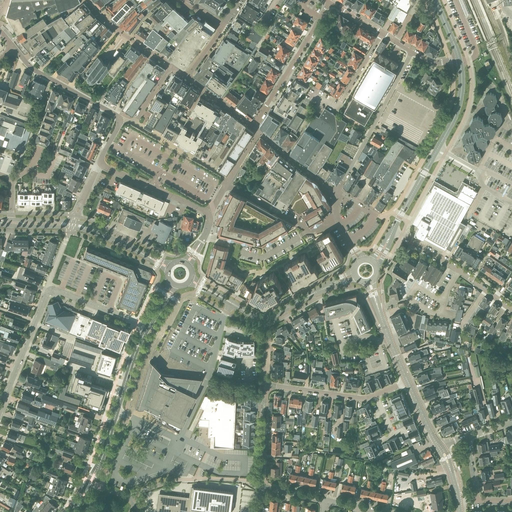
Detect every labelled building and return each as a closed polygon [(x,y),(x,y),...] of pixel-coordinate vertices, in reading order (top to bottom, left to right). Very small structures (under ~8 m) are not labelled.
[(11,0),(7,15),(19,39),(40,24),(46,21),(50,18),(51,17),(53,16),(54,15),(55,15),(57,14),(58,13),(59,12),(61,11),(63,10),(65,9),(67,8),(68,7),(69,6),(71,5),(72,5),(77,2),(77,1),(79,0),(11,0)] [(98,0),(95,2),(100,8),(110,0),(98,0)] [(129,1),(130,0),(114,0),(109,3),(106,7),(109,10),(109,9),(112,12),(112,13),(114,15),(115,13),(118,10),(118,9),(124,3),(125,4),(127,2),(129,1)] [(119,24),(120,25),(125,29),(138,15),(142,10),(143,9),(154,0),(144,0),(134,8),(133,9),(121,21),(119,24)] [(157,24),(174,8),(174,7),(175,7),(168,0),(166,0),(163,4),(163,7),(156,14),(154,14),(150,17),(155,23),(154,24),(153,23),(151,25),(145,21),(142,25),(140,27),(134,35),(144,41),(151,31),(157,24)] [(154,0),(143,9),(142,10),(146,15),(153,9),(154,11),(164,2),(163,1),(162,0),(154,0)] [(199,0),(199,1),(218,13),(221,8),(223,5),(223,4),(225,0),(199,0)] [(249,0),(250,0),(255,4),(263,9),(263,8),(265,5),(268,7),(272,0),(249,0)] [(284,0),(283,3),(291,9),(297,0),(296,0),(284,0)] [(355,0),(351,7),(355,9),(356,10),(358,11),(359,12),(366,0),(365,0),(355,0)] [(133,9),(134,8),(129,1),(127,2),(112,18),(117,22),(131,7),(133,9)] [(260,14),(263,10),(253,5),(247,1),(244,7),(245,7),(244,9),(243,9),(240,14),(245,18),(255,23),(257,20),(261,14),(260,14)] [(366,3),(361,12),(362,13),(363,14),(364,13),(366,14),(371,6),(372,4),(367,1),(366,3)] [(400,9),(407,13),(408,13),(408,12),(412,6),(404,1),(400,8),(401,8),(400,9)] [(47,24),(22,42),(24,44),(29,50),(30,52),(33,55),(34,55),(40,50),(46,45),(51,40),(58,33),(75,21),(84,13),(85,14),(90,11),(83,3),(64,19),(61,16),(47,24)] [(371,6),(366,14),(368,15),(368,16),(369,17),(370,17),(371,17),(376,9),(373,8),(375,6),(372,4),(371,6)] [(393,20),(400,9),(401,8),(400,8),(395,5),(388,17),(393,20)] [(377,21),(382,13),(380,12),(382,9),(379,7),(377,10),(372,18),(377,21)] [(178,23),(184,17),(174,8),(157,24),(151,31),(144,41),(145,42),(154,48),(155,47),(160,42),(168,32),(175,25),(178,23)] [(400,9),(393,20),(394,20),(393,20),(397,22),(399,19),(402,21),(407,13),(400,9)] [(142,10),(138,15),(142,19),(146,15),(142,10)] [(87,26),(96,17),(90,11),(85,14),(84,13),(75,21),(58,33),(51,40),(55,44),(56,45),(61,50),(73,39),(75,37),(87,26)] [(382,13),(377,21),(382,24),(387,16),(389,13),(386,11),(384,15),(382,13)] [(138,15),(125,29),(130,33),(131,33),(142,19),(138,15)] [(337,18),(337,19),(339,20),(335,25),(337,26),(336,27),(341,31),(340,33),(344,35),(349,27),(351,29),(349,31),(352,33),(357,25),(339,15),(337,18)] [(189,30),(199,21),(193,16),(189,21),(185,24),(179,30),(167,44),(160,51),(168,57),(178,44),(179,43),(189,30)] [(92,34),(102,23),(98,20),(96,17),(87,26),(75,37),(76,38),(73,42),(76,45),(68,52),(71,55),(85,41),(93,34),(92,34)] [(185,24),(189,21),(184,17),(178,23),(175,25),(168,32),(160,42),(155,47),(160,51),(167,44),(179,30),(185,24)] [(233,25),(233,26),(234,27),(233,28),(235,29),(258,43),(264,33),(266,31),(256,25),(251,22),(249,21),(247,23),(238,17),(237,18),(236,20),(234,23),(234,24),(233,25)] [(298,17),(294,23),(303,29),(304,28),(305,27),(305,26),(306,26),(306,25),(307,24),(307,23),(298,17)] [(212,34),(209,31),(212,26),(208,22),(206,20),(205,21),(205,22),(203,24),(199,21),(189,30),(179,43),(178,44),(168,57),(169,57),(183,67),(184,68),(185,68),(186,68),(187,67),(201,47),(202,48),(212,34)] [(400,24),(397,22),(393,20),(392,21),(393,22),(392,24),(391,23),(391,24),(391,25),(388,30),(391,32),(391,33),(394,34),(395,34),(394,34),(400,24)] [(256,25),(266,31),(268,28),(258,22),(256,25)] [(100,32),(106,26),(102,23),(92,34),(93,34),(96,37),(100,32)] [(417,29),(421,32),(425,25),(421,23),(417,29)] [(94,39),(102,45),(113,33),(106,26),(100,32),(96,37),(94,39)] [(408,30),(403,38),(404,38),(404,39),(406,40),(409,41),(414,34),(417,29),(414,27),(413,29),(409,26),(407,30),(408,30)] [(361,38),(365,31),(365,30),(364,29),(362,28),(361,28),(360,27),(356,35),(361,38)] [(237,39),(239,41),(242,37),(230,29),(226,36),(235,42),(237,39)] [(291,32),(289,35),(297,39),(298,37),(299,37),(300,35),(300,34),(292,29),(291,32)] [(364,44),(370,34),(369,33),(368,32),(366,30),(365,31),(361,38),(359,41),(364,44)] [(284,31),(283,33),(286,35),(286,36),(287,37),(286,40),(294,45),(294,44),(295,45),(296,43),(295,42),(297,39),(289,35),(284,31)] [(416,34),(412,42),(414,43),(414,44),(416,45),(417,45),(422,37),(423,36),(417,33),(416,34)] [(422,40),(418,47),(419,47),(419,48),(420,49),(421,49),(424,50),(426,47),(428,44),(430,42),(431,40),(434,35),(431,33),(428,38),(427,40),(425,42),(422,40)] [(71,55),(57,70),(61,74),(62,74),(68,77),(68,78),(73,81),(79,72),(78,71),(79,69),(80,70),(82,71),(82,72),(82,71),(84,69),(86,67),(87,67),(87,66),(85,65),(92,57),(93,57),(95,54),(96,53),(99,50),(99,49),(102,47),(102,46),(102,45),(94,39),(96,37),(93,34),(85,41),(71,55)] [(370,34),(364,44),(369,47),(371,44),(375,37),(374,36),(374,35),(372,34),(371,34),(370,34)] [(243,35),(242,37),(250,43),(247,47),(245,50),(250,53),(252,51),(257,43),(252,40),(243,35)] [(274,39),(280,42),(281,43),(284,39),(277,35),(274,39)] [(429,45),(425,52),(426,52),(426,53),(427,54),(428,54),(429,55),(434,48),(437,42),(439,39),(438,36),(437,36),(434,40),(434,41),(433,41),(432,42),(433,43),(431,46),(429,45)] [(250,53),(245,50),(226,37),(213,56),(221,62),(223,63),(223,62),(225,60),(239,70),(250,53)] [(320,41),(318,43),(326,48),(328,48),(329,46),(331,44),(329,43),(322,38),(321,39),(320,39),(319,40),(320,41)] [(434,48),(429,55),(431,56),(433,57),(434,57),(438,50),(436,49),(440,43),(440,42),(439,39),(437,42),(434,48)] [(39,61),(56,45),(55,44),(51,40),(46,45),(40,50),(41,51),(35,57),(39,61)] [(377,49),(375,52),(378,54),(380,51),(382,52),(387,45),(387,44),(386,44),(385,43),(384,43),(382,41),(377,49)] [(316,47),(316,48),(323,52),(324,52),(325,53),(328,48),(326,48),(318,43),(317,45),(316,45),(316,46),(316,47)] [(290,51),(282,46),(280,44),(278,47),(281,48),(279,51),(288,56),(289,54),(289,53),(290,51)] [(60,50),(61,50),(56,45),(39,61),(40,63),(41,65),(42,65),(48,60),(48,59),(52,55),(53,55),(59,49),(60,50)] [(134,61),(141,53),(131,46),(124,54),(121,51),(113,63),(110,61),(109,62),(108,62),(109,61),(105,58),(104,59),(104,58),(103,60),(101,59),(102,59),(101,59),(98,57),(99,57),(98,56),(98,57),(98,56),(97,57),(98,57),(94,61),(94,60),(94,61),(92,65),(91,64),(90,65),(91,66),(89,68),(89,67),(84,72),(81,76),(80,77),(82,78),(82,77),(86,80),(87,78),(87,79),(88,79),(89,80),(88,81),(89,81),(90,82),(90,83),(91,83),(92,83),(93,83),(94,83),(95,82),(96,82),(96,81),(96,80),(97,82),(98,83),(99,82),(100,82),(101,80),(101,81),(102,80),(101,80),(104,76),(105,77),(105,76),(108,72),(114,76),(121,67),(123,68),(129,61),(131,59),(134,61)] [(260,48),(257,52),(258,53),(264,57),(264,58),(265,59),(264,59),(265,59),(265,60),(266,61),(274,65),(280,69),(283,63),(272,56),(272,55),(269,54),(267,52),(264,51),(260,48)] [(312,54),(311,55),(321,61),(324,57),(323,56),(324,55),(323,54),(315,49),(313,52),(312,52),(311,53),(312,54)] [(286,59),(288,56),(279,51),(277,54),(275,53),(273,55),(275,56),(276,56),(284,61),(285,59),(286,59)] [(123,75),(130,80),(148,57),(141,52),(141,53),(134,61),(133,64),(132,63),(130,66),(123,75)] [(246,65),(242,72),(250,77),(252,78),(255,72),(256,70),(255,69),(259,63),(260,64),(264,58),(264,57),(258,53),(254,58),(253,59),(248,66),(246,65)] [(351,58),(359,63),(360,60),(361,61),(362,59),(362,58),(362,57),(355,53),(351,58)] [(344,112),(348,114),(365,124),(374,108),(375,108),(384,95),(390,84),(396,72),(395,71),(398,64),(384,55),(384,56),(380,54),(376,60),(374,59),(368,67),(362,78),(353,95),(344,112)] [(196,77),(205,84),(205,83),(206,83),(219,65),(221,62),(213,56),(212,56),(213,57),(212,57),(210,55),(205,61),(198,70),(200,72),(196,77)] [(308,60),(308,61),(316,65),(317,66),(320,61),(318,61),(311,56),(309,58),(308,59),(308,60)] [(357,65),(359,63),(351,58),(348,64),(355,68),(356,68),(357,68),(358,66),(357,65)] [(126,90),(124,95),(130,99),(140,83),(148,75),(147,74),(149,72),(150,72),(155,64),(156,64),(150,59),(149,59),(126,90)] [(347,65),(338,59),(336,63),(340,65),(345,68),(347,65)] [(306,63),(305,66),(313,70),(314,71),(317,66),(316,65),(308,61),(307,61),(306,63)] [(219,65),(206,83),(213,89),(221,95),(229,85),(233,79),(237,74),(233,70),(232,72),(228,69),(230,67),(223,62),(223,63),(221,62),(219,65)] [(263,62),(260,67),(269,72),(277,77),(277,76),(278,76),(280,73),(279,72),(280,72),(272,67),(273,66),(266,62),(265,63),(263,62)] [(148,75),(157,82),(157,81),(165,69),(157,64),(156,65),(155,64),(150,72),(149,72),(147,74),(148,75)] [(302,70),(301,72),(309,76),(312,78),(316,80),(317,78),(312,75),(313,72),(304,67),(303,67),(302,69),(302,70)] [(277,77),(269,72),(268,74),(260,69),(257,73),(259,74),(262,75),(263,75),(266,77),(274,82),(274,81),(275,82),(277,79),(276,78),(277,77)] [(339,71),(350,77),(351,75),(352,75),(354,73),(353,72),(348,69),(346,72),(344,71),(341,69),(339,71)] [(339,71),(338,73),(342,75),(339,79),(341,80),(347,83),(347,82),(348,83),(349,80),(350,77),(339,71)] [(30,75),(24,72),(21,80),(18,84),(24,86),(21,95),(25,96),(25,95),(26,95),(28,91),(26,90),(30,79),(28,78),(30,75)] [(299,76),(298,76),(306,81),(307,82),(309,83),(312,78),(309,76),(301,72),(300,73),(299,73),(298,75),(299,76)] [(239,79),(248,84),(249,85),(250,82),(252,80),(245,76),(243,78),(244,75),(242,74),(241,73),(237,78),(239,79)] [(441,84),(434,79),(433,80),(430,78),(431,76),(426,73),(422,80),(427,83),(427,82),(431,84),(427,90),(435,94),(441,84)] [(128,83),(130,80),(123,75),(105,96),(110,100),(112,101),(113,101),(113,102),(117,103),(118,102),(119,98),(123,90),(124,88),(127,85),(128,83)] [(141,84),(124,108),(124,109),(126,110),(125,111),(126,111),(130,114),(132,115),(132,116),(133,116),(133,115),(138,109),(140,106),(140,105),(144,99),(145,99),(145,98),(149,92),(152,89),(156,82),(157,82),(148,75),(140,83),(141,84)] [(169,102),(153,128),(163,134),(168,123),(174,113),(178,107),(176,106),(189,87),(182,82),(181,82),(182,81),(183,80),(182,80),(180,79),(180,78),(179,78),(175,76),(175,75),(174,76),(175,76),(174,77),(173,77),(170,80),(171,81),(170,82),(166,87),(164,86),(160,91),(161,92),(160,94),(162,95),(161,97),(169,102)] [(256,80),(271,89),(274,85),(273,84),(266,80),(265,81),(262,80),(263,79),(258,76),(256,80)] [(17,79),(11,77),(8,86),(14,88),(17,79)] [(238,81),(239,79),(237,78),(236,81),(233,84),(230,89),(231,90),(225,98),(225,99),(227,100),(230,102),(230,103),(231,104),(232,103),(235,105),(243,94),(244,95),(250,88),(247,86),(238,81)] [(27,96),(38,101),(45,85),(33,80),(27,96)] [(268,94),(271,89),(256,80),(255,80),(253,84),(258,87),(259,86),(261,87),(260,89),(268,93),(268,94)] [(272,108),(268,113),(273,116),(277,119),(281,121),(288,126),(289,125),(289,124),(291,119),(288,118),(286,116),(289,111),(288,110),(293,103),(294,104),(297,105),(298,105),(299,102),(299,101),(298,100),(296,100),(301,91),(303,92),(306,86),(296,80),(293,85),(291,84),(290,86),(286,92),(285,94),(283,93),(282,95),(282,96),(280,99),(279,101),(275,107),(274,109),(272,108)] [(330,85),(341,92),(343,89),(344,90),(345,87),(344,87),(345,86),(339,83),(337,86),(335,85),(331,82),(330,85)] [(174,113),(179,115),(179,114),(181,115),(185,108),(188,110),(200,91),(191,85),(181,101),(178,107),(174,113)] [(340,94),(341,92),(330,85),(329,87),(335,91),(333,94),(338,98),(338,97),(339,97),(341,95),(340,94)] [(0,99),(3,101),(2,104),(4,104),(4,105),(17,109),(20,99),(17,98),(18,96),(8,93),(9,92),(7,91),(0,88),(0,99)] [(105,90),(104,90),(100,94),(103,97),(107,92),(109,90),(107,88),(105,90)] [(257,101),(262,93),(254,88),(248,95),(245,93),(235,106),(246,115),(257,101)] [(47,111),(36,142),(46,145),(49,139),(48,139),(57,114),(52,112),(58,92),(52,90),(45,110),(47,111)] [(481,137),(484,138),(486,135),(488,137),(493,135),(496,130),(494,125),(500,123),(502,119),(501,113),(499,112),(500,110),(498,104),(496,103),(497,100),(496,95),(491,92),(486,94),(483,99),(484,104),(487,105),(485,108),(487,113),(482,115),(480,117),(478,116),(473,117),(470,122),(472,127),(476,130),(477,133),(475,133),(476,139),(481,137)] [(162,95),(160,94),(159,94),(158,93),(157,95),(156,95),(153,100),(154,100),(152,104),(151,103),(148,109),(153,112),(149,118),(148,118),(144,125),(144,126),(151,131),(151,130),(153,128),(169,102),(161,97),(162,95)] [(257,101),(246,115),(251,119),(256,113),(255,113),(259,108),(257,106),(258,104),(260,105),(262,101),(263,102),(266,96),(262,93),(257,101)] [(64,107),(68,97),(61,94),(56,105),(56,106),(57,106),(57,107),(62,109),(63,107),(64,107)] [(68,97),(64,107),(69,109),(73,99),(68,97)] [(187,119),(174,142),(180,145),(194,153),(203,137),(204,137),(210,126),(211,124),(220,109),(207,102),(200,97),(187,119)] [(76,103),(74,107),(74,109),(71,108),(70,111),(66,121),(72,123),(75,116),(73,115),(74,113),(76,110),(82,113),(86,105),(78,102),(78,104),(76,103)] [(291,131),(302,114),(300,113),(304,107),(300,105),(291,119),(289,124),(289,125),(288,127),(287,129),(286,130),(285,130),(277,142),(281,145),(290,131),(291,131)] [(91,107),(89,112),(88,114),(87,114),(85,120),(91,123),(93,117),(94,117),(97,110),(91,107)] [(324,138),(337,116),(325,108),(319,117),(315,115),(305,130),(297,142),(290,153),(296,157),(296,158),(304,163),(306,164),(314,153),(318,147),(324,138)] [(222,130),(231,115),(224,110),(222,110),(221,109),(220,109),(211,124),(222,130)] [(163,134),(162,135),(163,136),(174,142),(187,119),(182,116),(179,122),(176,120),(179,115),(174,113),(168,123),(163,134)] [(271,136),(281,121),(268,113),(261,125),(260,127),(271,136)] [(0,114),(0,116),(29,127),(30,125),(0,114)] [(302,114),(291,131),(289,134),(281,145),(288,151),(296,140),(296,139),(298,136),(296,134),(307,117),(302,114)] [(98,132),(105,117),(101,115),(96,126),(98,127),(96,131),(98,132)] [(233,127),(237,120),(234,118),(234,117),(232,116),(231,117),(230,116),(231,115),(222,130),(223,129),(225,130),(227,126),(229,127),(227,131),(228,131),(227,133),(230,135),(232,132),(235,128),(233,127)] [(314,153),(306,164),(307,164),(308,165),(309,165),(308,167),(316,173),(322,164),(323,164),(324,163),(324,162),(328,155),(331,151),(337,139),(341,133),(343,130),(345,126),(347,123),(338,116),(337,116),(324,138),(318,147),(314,153)] [(105,117),(98,132),(100,133),(98,138),(100,139),(103,134),(101,133),(103,129),(104,130),(109,119),(105,117)] [(1,120),(0,121),(0,134),(5,137),(7,132),(22,137),(25,128),(3,121),(1,120)] [(227,145),(220,156),(223,158),(232,144),(234,139),(244,125),(237,120),(233,127),(235,128),(232,132),(230,135),(229,137),(231,137),(230,139),(229,139),(228,140),(228,141),(226,144),(227,145)] [(245,125),(217,168),(221,171),(249,129),(245,125)] [(287,129),(288,127),(285,125),(283,126),(281,128),(280,127),(273,138),(277,142),(285,130),(286,130),(287,129)] [(210,126),(204,137),(198,148),(198,147),(194,154),(196,156),(196,155),(201,158),(205,152),(208,153),(211,148),(210,147),(218,134),(216,133),(218,131),(210,126)] [(71,130),(68,135),(77,139),(81,130),(75,127),(74,130),(72,129),(72,130),(71,130)] [(249,129),(221,171),(227,175),(236,161),(246,146),(254,133),(249,129)] [(357,143),(362,133),(355,129),(351,138),(341,133),(337,139),(347,143),(348,139),(354,142),(356,143),(357,143)] [(383,131),(381,134),(383,135),(386,137),(384,140),(385,140),(388,142),(390,143),(392,140),(390,139),(391,136),(385,132),(384,132),(383,131)] [(476,139),(475,133),(470,131),(465,132),(462,137),(463,142),(466,144),(464,146),(466,151),(468,153),(467,155),(469,160),(473,163),(479,161),(481,157),(480,151),(485,150),(488,145),(486,140),(484,138),(481,137),(476,139)] [(217,140),(214,144),(216,145),(218,146),(220,143),(220,142),(221,140),(225,134),(221,132),(216,140),(217,140)] [(225,134),(221,140),(226,143),(230,135),(226,133),(225,134)] [(68,135),(66,141),(67,141),(67,142),(69,143),(68,146),(73,148),(77,139),(68,135)] [(79,137),(76,142),(84,145),(86,140),(79,137)] [(372,139),(371,140),(372,142),(371,143),(379,147),(379,146),(380,147),(383,142),(382,141),(375,137),(373,139),(372,139)] [(275,151),(261,138),(249,155),(252,158),(251,159),(254,162),(255,161),(256,162),(259,157),(258,156),(259,153),(262,155),(261,156),(262,157),(257,164),(262,167),(268,157),(269,157),(267,160),(269,160),(275,151)] [(395,140),(388,151),(397,156),(397,155),(404,159),(411,163),(417,153),(418,151),(417,151),(405,143),(396,138),(395,140)] [(85,144),(84,146),(89,149),(95,151),(98,143),(93,141),(91,144),(89,143),(88,145),(85,144)] [(214,153),(211,158),(215,160),(224,145),(220,143),(218,146),(215,151),(214,153)] [(84,146),(81,154),(86,156),(91,159),(95,151),(89,149),(84,146)] [(343,186),(343,187),(351,192),(363,174),(371,162),(372,159),(373,158),(377,151),(372,148),(368,155),(354,175),(353,174),(352,174),(343,186)] [(377,150),(372,160),(380,164),(382,161),(386,155),(377,150)] [(265,165),(264,167),(261,171),(265,174),(269,170),(268,170),(279,155),(275,151),(269,160),(267,162),(268,163),(266,165),(265,165)] [(386,155),(382,161),(390,166),(389,168),(396,172),(404,159),(397,155),(397,156),(388,151),(386,155)] [(289,164),(283,159),(280,156),(268,171),(255,192),(260,195),(271,203),(272,202),(274,203),(273,204),(274,204),(278,197),(296,170),(295,170),(296,169),(295,168),(289,164)] [(71,157),(70,161),(75,163),(73,167),(74,167),(75,168),(77,168),(85,172),(85,171),(86,172),(87,169),(87,167),(81,165),(81,163),(82,164),(84,161),(80,159),(79,161),(72,157),(71,157)] [(371,162),(363,174),(367,176),(371,179),(373,175),(374,175),(380,164),(372,160),(372,159),(371,162)] [(376,190),(367,204),(370,206),(379,193),(381,194),(385,188),(386,189),(396,172),(389,168),(390,166),(382,161),(380,164),(374,175),(377,178),(381,180),(378,184),(379,185),(376,190)] [(328,169),(328,168),(323,164),(322,166),(317,173),(326,180),(332,171),(328,169)] [(338,183),(346,169),(338,164),(329,180),(335,184),(338,183)] [(63,167),(61,170),(62,171),(66,173),(66,172),(73,175),(74,173),(83,177),(85,172),(77,168),(75,168),(74,167),(73,171),(64,167),(63,167)] [(289,204),(307,176),(296,169),(296,170),(278,197),(289,204)] [(371,179),(368,184),(372,187),(374,183),(377,184),(378,181),(376,180),(377,178),(374,175),(373,175),(371,179)] [(307,176),(289,204),(288,207),(300,213),(302,212),(311,226),(324,219),(320,213),(328,209),(327,209),(325,205),(325,204),(328,202),(328,203),(328,202),(318,185),(312,180),(307,176)] [(70,179),(68,182),(70,183),(78,187),(80,182),(72,178),(72,180),(70,179)] [(162,215),(164,215),(169,203),(163,200),(150,194),(133,187),(120,181),(115,193),(119,195),(120,193),(129,197),(135,200),(133,205),(136,206),(138,201),(145,204),(145,205),(154,209),(154,210),(158,212),(157,214),(156,215),(159,216),(160,215),(162,215)] [(68,182),(67,185),(69,186),(68,188),(76,192),(78,187),(70,183),(68,182)] [(352,193),(357,196),(363,187),(358,184),(352,193)] [(457,197),(434,184),(413,223),(419,227),(415,235),(423,240),(424,238),(445,250),(446,248),(451,251),(462,233),(466,225),(461,222),(477,192),(464,184),(457,197)] [(65,190),(57,186),(57,192),(65,196),(67,192),(65,190)] [(20,192),(21,193),(21,194),(17,193),(17,204),(42,204),(42,203),(54,203),(54,192),(50,192),(50,191),(50,188),(49,187),(48,188),(47,188),(46,187),(45,188),(45,191),(45,192),(41,192),(41,194),(38,194),(38,193),(38,192),(38,190),(37,189),(36,189),(35,189),(34,188),(33,190),(33,192),(33,193),(33,194),(25,194),(25,193),(26,192),(26,190),(25,188),(24,189),(23,189),(22,188),(21,190),(20,192)] [(364,202),(367,204),(376,190),(373,188),(364,202)] [(384,198),(382,197),(380,201),(379,200),(375,207),(381,210),(385,204),(387,202),(392,194),(388,192),(384,198)] [(229,194),(216,221),(219,223),(219,226),(219,227),(217,234),(261,246),(294,228),(295,226),(234,193),(229,194)] [(70,205),(70,197),(63,197),(63,203),(62,203),(62,208),(69,208),(69,205),(70,205)] [(99,204),(97,210),(99,211),(98,213),(102,214),(105,206),(106,204),(102,203),(102,205),(99,204)] [(105,206),(102,214),(105,216),(106,214),(108,215),(111,208),(109,207),(110,205),(106,204),(105,206)] [(139,231),(145,219),(123,209),(117,221),(139,231)] [(185,239),(191,217),(184,216),(183,222),(181,221),(180,228),(181,228),(184,229),(182,238),(185,239)] [(187,230),(186,237),(190,238),(191,233),(192,228),(194,228),(199,229),(201,230),(202,222),(201,222),(196,221),(194,220),(194,218),(191,217),(187,230)] [(155,224),(152,231),(160,234),(158,239),(161,241),(160,242),(161,242),(163,243),(164,242),(167,237),(168,234),(171,227),(160,222),(158,225),(156,224),(155,224)] [(321,262),(312,267),(305,254),(301,256),(300,256),(298,257),(298,258),(294,261),(293,260),(292,261),(291,260),(289,262),(289,263),(285,265),(293,278),(287,282),(291,288),(290,289),(303,281),(304,281),(307,280),(309,279),(310,277),(328,267),(329,267),(332,266),(334,264),(335,263),(344,257),(335,242),(335,241),(334,238),(332,236),(331,235),(329,232),(316,240),(324,252),(317,256),(321,262)] [(467,244),(465,248),(466,249),(476,255),(477,252),(484,241),(473,235),(467,244)] [(7,242),(4,251),(7,252),(7,251),(14,249),(21,250),(21,240),(20,240),(19,239),(17,239),(16,240),(14,239),(14,245),(12,245),(10,244),(10,243),(7,242)] [(21,240),(21,250),(28,250),(28,254),(31,254),(33,246),(28,246),(28,240),(26,240),(25,239),(22,239),(21,240)] [(55,249),(57,244),(49,241),(48,244),(45,243),(45,245),(55,249)] [(454,252),(454,253),(460,257),(460,256),(461,257),(466,249),(465,248),(467,244),(462,241),(462,242),(461,241),(459,245),(454,252)] [(222,281),(239,290),(239,289),(238,289),(244,279),(231,272),(232,269),(224,265),(229,248),(214,244),(213,248),(212,248),(211,251),(211,254),(211,255),(206,272),(215,277),(216,278),(218,280),(221,281),(222,281)] [(53,254),(55,249),(45,245),(44,247),(47,248),(45,251),(53,254)] [(84,256),(83,257),(85,258),(92,261),(94,262),(98,263),(100,264),(104,266),(106,267),(110,269),(113,270),(117,271),(119,272),(123,274),(125,275),(129,276),(127,280),(126,282),(125,286),(124,289),(122,292),(121,295),(118,301),(118,303),(119,304),(134,310),(136,311),(137,309),(139,302),(140,300),(142,296),(143,294),(145,290),(145,287),(147,284),(148,285),(150,280),(152,275),(151,272),(146,270),(141,268),(139,269),(138,267),(135,268),(135,267),(89,249),(90,248),(88,247),(84,256)] [(466,249),(461,257),(471,263),(472,262),(472,261),(475,255),(475,256),(476,255),(466,249)] [(51,259),(53,254),(45,251),(44,254),(41,253),(41,255),(51,259)] [(472,262),(471,263),(477,267),(482,258),(479,257),(481,254),(477,252),(476,255),(475,256),(475,255),(472,261),(472,262)] [(49,264),(51,259),(41,255),(39,258),(42,259),(41,261),(49,264)] [(400,287),(403,283),(404,281),(409,273),(407,272),(408,271),(411,270),(412,271),(412,273),(419,277),(421,274),(423,275),(422,276),(424,278),(427,280),(427,279),(431,282),(431,283),(433,284),(434,283),(436,285),(444,272),(442,271),(442,270),(440,269),(439,269),(435,267),(435,266),(433,265),(430,264),(429,267),(427,266),(428,264),(420,259),(416,266),(414,265),(416,261),(414,260),(415,259),(412,258),(407,255),(403,260),(402,260),(401,262),(401,263),(400,265),(403,267),(402,269),(396,265),(392,273),(399,277),(397,279),(393,285),(393,288),(390,289),(391,292),(390,292),(391,295),(392,295),(393,297),(395,296),(396,299),(403,297),(400,287)] [(494,267),(488,275),(491,276),(496,268),(496,269),(499,265),(499,264),(501,261),(499,259),(496,263),(494,267)] [(496,268),(491,276),(494,279),(502,267),(504,264),(505,264),(505,263),(501,261),(499,264),(499,265),(496,269),(496,268)] [(31,265),(46,270),(47,267),(38,263),(37,264),(33,262),(31,265)] [(485,262),(480,269),(484,272),(489,265),(485,262)] [(489,265),(484,272),(488,275),(494,267),(493,267),(493,268),(492,267),(494,263),(492,262),(490,264),(489,265)] [(44,274),(46,270),(31,265),(30,267),(35,269),(35,270),(44,274)] [(502,267),(494,279),(496,280),(498,281),(502,274),(506,269),(505,269),(502,267)] [(25,268),(22,275),(28,277),(26,280),(29,281),(38,285),(40,278),(34,276),(35,272),(25,268)] [(2,270),(0,276),(10,279),(12,274),(2,270)] [(269,274),(266,275),(267,276),(263,279),(262,278),(261,279),(256,282),(256,281),(253,281),(249,287),(244,284),(241,291),(240,290),(261,302),(261,303),(265,304),(268,303),(268,302),(289,290),(289,289),(288,290),(284,283),(281,285),(274,272),(270,274),(269,274)] [(502,274),(498,281),(502,284),(506,277),(502,274)] [(25,284),(16,281),(14,287),(23,290),(22,293),(24,294),(33,297),(35,291),(24,287),(25,284)] [(472,289),(471,288),(465,286),(464,289),(459,288),(459,290),(458,289),(457,293),(467,295),(468,290),(472,291),(472,289)] [(19,299),(31,303),(33,297),(24,294),(23,296),(17,295),(17,296),(11,295),(10,299),(18,302),(19,299)] [(357,296),(356,295),(323,304),(324,309),(325,309),(326,312),(325,313),(326,318),(347,313),(348,312),(349,312),(350,311),(351,310),(352,310),(353,310),(350,313),(353,315),(354,313),(355,313),(355,314),(355,315),(355,316),(355,317),(355,318),(355,319),(356,320),(361,333),(371,328),(361,306),(360,307),(359,305),(357,303),(356,303),(357,302),(357,301),(357,300),(357,299),(357,298),(357,297),(357,296)] [(479,310),(476,313),(478,315),(480,316),(483,313),(483,312),(485,309),(485,310),(486,310),(492,301),(485,297),(479,305),(481,307),(479,310)] [(29,308),(10,302),(7,310),(27,316),(29,308)] [(52,328),(52,327),(59,329),(58,331),(68,334),(69,333),(84,339),(92,319),(89,318),(90,317),(87,316),(87,317),(81,315),(82,314),(68,309),(69,309),(66,308),(58,305),(57,302),(48,305),(49,306),(41,324),(52,328)] [(463,305),(453,303),(452,304),(451,304),(451,307),(457,308),(456,311),(463,313),(463,310),(461,310),(462,305),(463,305)] [(491,314),(497,305),(494,303),(486,313),(485,315),(481,321),(483,322),(482,324),(484,326),(486,324),(485,326),(486,327),(491,314)] [(493,318),(500,307),(497,305),(491,314),(486,327),(487,328),(486,329),(489,332),(491,327),(492,325),(490,324),(493,320),(490,319),(491,317),(493,318)] [(316,308),(309,312),(312,317),(311,317),(313,321),(317,318),(318,322),(324,321),(324,315),(319,316),(318,314),(319,313),(316,308)] [(403,334),(410,331),(402,312),(391,317),(399,334),(402,332),(403,334)] [(307,328),(303,322),(307,320),(303,314),(297,318),(306,332),(311,329),(309,327),(307,328)] [(420,328),(423,315),(422,315),(422,316),(416,314),(414,326),(415,331),(416,331),(420,329),(420,328)] [(488,333),(486,336),(488,337),(491,339),(493,336),(494,336),(498,329),(501,330),(507,320),(502,317),(496,325),(493,324),(488,333)] [(92,319),(84,339),(96,344),(97,342),(99,342),(104,345),(104,344),(108,346),(120,351),(123,344),(122,344),(125,338),(128,330),(121,327),(120,328),(114,326),(114,325),(107,322),(106,324),(100,322),(100,321),(92,318),(92,319)] [(297,318),(292,321),(295,327),(297,330),(300,329),(301,331),(299,332),(301,335),(306,332),(297,318)] [(10,319),(9,321),(13,322),(11,327),(21,330),(24,324),(13,320),(10,319)] [(424,322),(423,329),(425,329),(426,329),(426,330),(431,331),(433,321),(428,320),(427,323),(424,322)] [(443,322),(441,331),(441,332),(441,331),(446,332),(445,336),(449,337),(450,329),(447,328),(448,322),(445,321),(444,322),(443,322)] [(511,333),(511,323),(507,331),(506,333),(504,331),(499,338),(504,341),(510,332),(511,333)] [(0,331),(8,335),(7,339),(17,343),(19,336),(15,334),(16,331),(1,326),(0,327),(0,326),(0,331)] [(282,335),(287,337),(288,337),(286,335),(289,333),(285,326),(281,329),(280,327),(277,329),(278,330),(280,334),(281,334),(282,335)] [(416,331),(400,338),(402,344),(403,344),(421,336),(421,338),(424,338),(425,329),(423,329),(420,328),(420,329),(416,331)] [(286,339),(287,337),(282,335),(281,334),(280,334),(278,330),(276,331),(276,334),(277,334),(276,337),(276,342),(284,343),(284,339),(286,339)] [(452,330),(450,340),(457,342),(459,331),(452,330)] [(48,333),(43,345),(50,348),(53,349),(53,347),(54,347),(56,343),(53,341),(54,339),(56,340),(57,338),(57,337),(56,336),(52,335),(52,334),(48,333)] [(226,349),(225,352),(235,355),(236,353),(238,353),(238,354),(255,354),(255,344),(252,344),(252,342),(241,342),(229,339),(228,342),(226,341),(224,349),(226,349)] [(493,347),(497,350),(501,342),(497,340),(493,347)] [(0,349),(1,350),(0,350),(6,353),(6,352),(11,354),(14,346),(8,344),(4,342),(4,343),(0,341),(0,349)] [(412,343),(404,346),(406,352),(414,349),(414,350),(418,348),(415,341),(412,343)] [(289,351),(281,349),(280,353),(274,352),(273,359),(284,359),(284,355),(288,355),(289,351)] [(421,351),(408,355),(410,360),(426,354),(429,353),(427,349),(421,352),(421,351)] [(54,352),(52,358),(58,361),(60,354),(54,352)] [(101,352),(95,372),(111,376),(117,357),(102,352),(101,352)] [(337,352),(331,354),(333,364),(339,363),(337,352)] [(426,354),(410,360),(411,363),(420,360),(420,362),(428,359),(426,354)] [(216,373),(232,378),(237,361),(223,357),(221,362),(220,361),(216,373)] [(40,374),(44,364),(35,361),(34,362),(35,362),(32,371),(40,374)] [(152,364),(150,361),(135,408),(137,408),(141,408),(142,406),(145,408),(147,409),(159,418),(157,422),(178,432),(197,393),(195,392),(201,378),(171,375),(171,374),(163,374),(161,373),(160,371),(152,363),(152,364)] [(422,368),(429,366),(427,361),(420,363),(420,364),(413,366),(415,372),(422,370),(422,368)] [(272,366),(272,369),(273,369),(273,371),(283,371),(283,366),(287,367),(287,362),(280,362),(280,365),(273,365),(273,366),(272,366)] [(329,366),(326,367),(328,380),(328,381),(331,381),(331,385),(331,386),(335,387),(335,386),(338,386),(338,381),(340,381),(340,377),(339,377),(339,376),(332,374),(331,369),(330,369),(329,366)] [(387,378),(383,380),(385,385),(389,383),(395,381),(390,371),(389,369),(389,370),(386,371),(387,373),(385,374),(387,378)] [(432,375),(435,374),(435,373),(436,373),(440,373),(440,370),(435,370),(434,370),(427,372),(417,376),(419,380),(432,375)] [(305,381),(306,373),(295,371),(294,379),(305,381)] [(377,382),(373,384),(376,389),(379,387),(380,388),(385,385),(383,380),(379,372),(376,373),(378,377),(375,378),(377,382)] [(432,375),(419,380),(421,384),(430,380),(437,377),(438,380),(443,378),(441,373),(440,373),(439,373),(438,373),(436,374),(432,375)] [(75,374),(70,390),(72,391),(73,390),(73,389),(82,392),(81,393),(81,394),(86,396),(83,403),(100,408),(99,407),(101,402),(102,402),(104,395),(105,395),(103,394),(105,388),(90,383),(90,382),(90,383),(86,382),(87,378),(80,376),(75,374)] [(368,386),(364,388),(366,393),(370,391),(370,392),(376,389),(373,384),(370,375),(369,376),(367,376),(369,381),(366,382),(368,386)] [(27,382),(26,384),(31,386),(30,389),(32,390),(35,391),(43,394),(45,395),(47,389),(39,386),(41,380),(35,377),(34,378),(29,376),(28,378),(27,379),(26,381),(27,382)] [(353,378),(350,377),(345,376),(343,388),(348,389),(348,387),(352,388),(354,377),(353,377),(353,378)] [(494,402),(487,403),(488,408),(490,416),(491,417),(493,416),(493,415),(496,415),(494,407),(493,405),(499,404),(497,394),(496,389),(495,378),(491,379),(493,390),(492,390),(493,395),(494,402)] [(64,397),(62,397),(66,384),(63,383),(58,398),(79,405),(80,401),(64,396),(64,397)] [(433,385),(423,389),(426,396),(437,392),(439,392),(442,390),(441,388),(438,389),(437,387),(434,388),(433,385)] [(483,410),(481,403),(482,402),(478,387),(472,389),(476,404),(478,411),(480,419),(486,417),(484,409),(483,410)] [(437,392),(426,396),(428,400),(437,396),(439,395),(441,396),(442,395),(443,397),(448,395),(446,389),(442,390),(439,392),(437,392)] [(511,410),(511,408),(509,400),(511,399),(510,392),(506,394),(508,399),(501,401),(505,413),(508,412),(508,413),(509,413),(511,412),(511,411),(511,410)] [(22,396),(21,399),(39,406),(41,400),(35,398),(34,401),(31,400),(33,396),(23,393),(22,394),(22,395),(22,396)] [(402,393),(391,397),(394,403),(404,398),(402,393)] [(63,401),(57,399),(52,397),(45,395),(43,394),(41,400),(39,406),(42,407),(43,403),(50,405),(50,404),(55,406),(56,405),(61,407),(63,402),(63,401)] [(199,419),(196,426),(199,426),(208,427),(208,437),(213,437),(213,442),(213,447),(221,447),(229,448),(233,448),(236,397),(205,396),(199,407),(200,407),(200,406),(204,408),(199,419)] [(275,396),(274,405),(276,405),(276,406),(280,407),(281,407),(282,403),(287,404),(287,401),(281,400),(282,397),(275,396)] [(241,408),(244,408),(250,409),(250,406),(255,406),(255,405),(255,403),(256,403),(256,398),(244,398),(244,405),(241,405),(241,408)] [(404,398),(394,403),(396,408),(405,404),(403,399),(404,399),(404,398)] [(432,409),(433,411),(445,405),(451,403),(452,405),(456,403),(453,398),(446,401),(443,402),(443,401),(431,406),(431,407),(430,407),(431,409),(432,409)] [(303,410),(303,412),(307,412),(307,411),(312,411),(314,401),(306,400),(304,410),(303,410)] [(77,406),(63,402),(61,407),(75,412),(77,406)] [(320,412),(320,417),(325,418),(326,413),(325,413),(325,411),(328,412),(329,403),(322,402),(321,412),(320,412)] [(37,412),(28,409),(29,407),(18,403),(16,408),(22,410),(21,412),(24,413),(35,417),(37,412)] [(451,403),(445,405),(446,407),(449,406),(450,410),(451,411),(454,410),(458,409),(456,403),(452,405),(451,403)] [(333,416),(332,419),(336,419),(337,416),(341,417),(342,405),(335,404),(334,416),(333,416)] [(357,410),(357,416),(361,414),(366,412),(369,420),(371,419),(372,418),(371,415),(373,414),(369,404),(363,406),(363,407),(359,409),(357,410)] [(405,404),(396,408),(398,413),(409,409),(408,408),(407,409),(405,404)] [(445,405),(433,411),(434,414),(446,409),(446,407),(445,405)] [(244,408),(243,419),(250,420),(254,420),(254,419),(254,417),(255,417),(255,412),(250,412),(250,409),(244,408)] [(409,409),(398,413),(401,419),(411,414),(409,409)] [(15,411),(14,415),(15,416),(22,419),(24,419),(29,421),(28,421),(33,423),(35,417),(24,413),(21,412),(17,410),(16,411),(15,411)] [(38,410),(36,418),(37,418),(39,419),(45,421),(47,422),(50,423),(55,424),(55,425),(58,417),(38,410)] [(77,420),(91,425),(92,422),(91,421),(92,418),(87,417),(88,414),(81,412),(79,418),(78,417),(77,420)] [(437,420),(437,422),(438,422),(453,416),(451,413),(450,414),(449,414),(448,413),(437,419),(437,420)] [(407,419),(403,421),(405,426),(409,425),(412,431),(417,429),(414,422),(415,422),(412,416),(411,417),(407,419)] [(453,416),(438,422),(440,426),(456,419),(455,416),(453,417),(453,416)] [(476,416),(465,420),(467,425),(478,421),(476,416)] [(243,419),(243,430),(255,430),(253,430),(254,427),(254,428),(255,428),(255,423),(250,423),(250,420),(243,419)] [(369,420),(365,421),(366,425),(370,423),(372,427),(368,429),(370,434),(380,430),(378,424),(377,425),(375,420),(373,422),(371,419),(369,420)] [(18,430),(20,423),(13,420),(10,427),(18,430)] [(70,423),(68,428),(79,432),(80,429),(87,431),(88,430),(89,429),(91,425),(77,420),(76,420),(75,424),(75,425),(70,423)] [(443,432),(455,426),(454,423),(441,428),(441,429),(441,430),(442,432),(443,432)] [(455,426),(443,432),(444,435),(445,435),(446,436),(448,435),(448,434),(457,430),(455,426)] [(407,439),(408,441),(410,446),(413,444),(411,439),(415,437),(417,441),(422,439),(420,435),(418,429),(417,429),(412,431),(408,433),(410,438),(407,439)] [(382,435),(380,430),(370,434),(368,435),(370,441),(373,440),(382,435)] [(16,437),(21,439),(23,435),(17,433),(17,435),(9,432),(7,438),(15,441),(16,437)] [(77,443),(87,446),(90,439),(80,436),(77,443)] [(397,437),(392,439),(396,449),(402,447),(400,443),(404,441),(404,442),(408,441),(407,439),(404,440),(402,436),(401,436),(398,438),(397,437)] [(243,437),(242,448),(249,448),(249,445),(253,445),(253,442),(254,442),(254,438),(243,437)] [(384,449),(381,450),(382,452),(385,451),(385,449),(389,447),(391,452),(396,449),(392,439),(386,442),(387,442),(382,444),(384,449)] [(5,441),(2,447),(9,451),(11,447),(13,448),(11,450),(14,452),(13,455),(16,456),(18,457),(22,459),(24,456),(21,454),(23,449),(15,445),(14,447),(12,446),(13,444),(9,442),(9,444),(5,441)] [(75,442),(73,448),(75,449),(75,450),(85,453),(87,446),(77,443),(75,442)] [(384,457),(382,452),(381,450),(378,452),(376,447),(374,443),(370,445),(369,445),(368,445),(369,446),(365,448),(367,453),(371,451),(373,455),(379,453),(381,458),(384,457)] [(478,445),(477,445),(478,448),(479,448),(479,452),(482,451),(482,453),(490,452),(494,451),(500,450),(499,444),(489,446),(489,447),(489,448),(486,449),(485,443),(478,444),(478,445)] [(429,451),(428,450),(422,453),(419,454),(421,457),(423,456),(424,458),(432,455),(432,453),(431,451),(430,451),(430,450),(429,451)] [(62,464),(60,470),(71,474),(73,468),(71,468),(73,464),(68,462),(69,460),(71,461),(73,454),(64,451),(62,455),(62,457),(63,458),(61,464),(62,464)] [(391,462),(388,463),(388,465),(391,463),(393,467),(397,467),(402,468),(418,462),(414,452),(412,453),(408,455),(391,462)] [(9,456),(8,460),(7,462),(13,465),(16,459),(15,459),(16,456),(13,455),(10,454),(9,457),(9,456)] [(480,461),(479,461),(480,465),(484,465),(484,464),(487,463),(490,462),(489,455),(485,456),(479,457),(480,461)] [(421,461),(418,462),(419,466),(423,464),(424,468),(429,466),(428,465),(435,462),(432,456),(421,461)] [(281,477),(282,462),(276,462),(276,468),(272,468),(271,475),(277,475),(277,477),(281,477)] [(0,475),(1,474),(3,471),(7,474),(8,473),(10,475),(12,472),(10,470),(9,471),(1,466),(0,468),(0,475)] [(295,481),(297,475),(294,474),(291,474),(292,468),(288,467),(287,474),(290,475),(289,480),(295,481)] [(483,479),(489,478),(488,472),(492,472),(492,468),(484,469),(485,471),(482,471),(483,479)] [(66,480),(58,477),(59,473),(47,469),(45,473),(56,477),(56,478),(53,477),(51,483),(64,487),(66,480)] [(408,478),(409,472),(399,470),(397,476),(408,478)] [(443,483),(441,477),(432,479),(431,478),(426,479),(428,486),(433,485),(433,486),(443,483)] [(501,486),(500,480),(500,479),(493,480),(493,484),(492,484),(484,485),(485,491),(493,490),(498,489),(498,486),(501,486)] [(64,487),(51,483),(49,482),(48,487),(48,488),(47,493),(54,497),(55,493),(57,494),(58,493),(61,495),(64,487)] [(156,506),(155,511),(206,511),(207,511),(218,511),(230,511),(232,511),(233,504),(231,504),(231,502),(233,492),(193,487),(192,497),(161,494),(159,507),(156,506)] [(433,505),(429,506),(429,510),(433,509),(443,507),(441,498),(442,498),(441,491),(430,493),(433,505)] [(52,511),(57,507),(50,502),(52,499),(46,495),(43,499),(45,501),(44,502),(43,501),(41,503),(42,504),(51,511),(52,511)] [(42,504),(41,503),(40,504),(38,502),(36,505),(32,511),(33,511),(50,511),(51,511),(42,504)]
